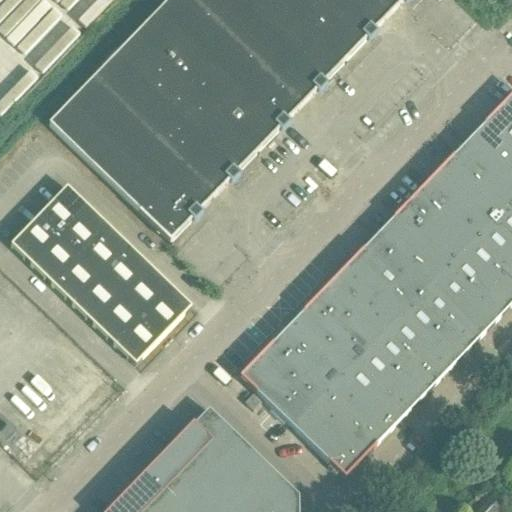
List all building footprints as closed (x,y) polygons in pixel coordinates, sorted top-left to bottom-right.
[(186,0),(172,0),(135,38),(256,156),(300,110),(186,0)] [(276,0),(186,0),(300,110),(344,65),(276,0)] [(367,0),(276,0),(344,65),(388,19),(367,0)] [(367,0),(388,19),(406,0),(367,0)] [(135,38),(91,84),(213,201),(256,156),(135,38)] [(213,201),(91,84),(48,129),(138,216),(169,246),(213,201)] [(466,145),(511,188),(511,98),(486,125),(466,145)] [(511,188),(466,145),(421,192),(474,243),(489,227),(504,211),(511,203),(511,188)] [(58,185),(30,214),(52,235),(80,206),(58,185)] [(474,243),(421,192),(376,238),(429,289),(444,274),(459,258),(474,243)] [(52,235),(74,256),(102,227),(80,206),(52,235)] [(511,218),(504,211),(489,227),(511,249),(511,218)] [(2,243),(24,264),(52,235),(30,214),(2,243)] [(74,256),(96,277),(124,248),(102,227),(74,256)] [(474,243),(511,279),(511,249),(489,227),(474,243)] [(24,264),(46,285),(74,256),(52,235),(24,264)] [(331,285),(384,336),(399,320),(414,305),(429,289),(376,238),(331,285)] [(459,258),(511,309),(511,308),(511,279),(474,243),(459,258)] [(96,277),(118,298),(146,269),(124,248),(96,277)] [(46,285),(68,306),(96,277),(74,256),(46,285)] [(459,258),(444,274),(497,324),(511,309),(459,258)] [(118,298),(140,319),(168,290),(146,269),(118,298)] [(444,274),(429,289),(482,340),(497,324),(444,274)] [(68,306),(90,327),(118,298),(96,277),(68,306)] [(286,332),(339,382),(354,367),(369,351),(384,336),(331,285),(286,332)] [(414,305),(467,355),(482,340),(429,289),(414,305)] [(168,290),(140,319),(162,340),(190,312),(183,305),(183,304),(168,290)] [(90,327),(112,348),(140,319),(118,298),(90,327)] [(414,305),(399,320),(452,371),(467,355),(414,305)] [(140,319),(112,348),(127,363),(127,362),(134,369),(162,340),(140,319)] [(399,320),(384,336),(437,386),(452,371),(399,320)] [(291,433),(339,382),(286,332),(267,352),(239,382),(245,388),(244,388),(291,433)] [(422,402),(437,386),(384,336),(369,351),(422,402)] [(369,351),(354,367),(407,417),(422,402),(369,351)] [(354,367),(339,382),(392,433),(407,417),(354,367)] [(383,442),(392,433),(339,382),(291,433),(337,477),(343,483),(360,465),(363,462),(372,453),(383,442)] [(252,398),(251,399),(244,406),(252,415),(260,406),(252,398)] [(192,430),(147,476),(184,511),(297,511),(297,501),(207,414),(192,430)] [(184,511),(147,476),(112,511),(184,511)] [(475,511),(498,511),(500,510),(490,500),(488,503),(485,500),(477,509),(478,510),(475,511)]
